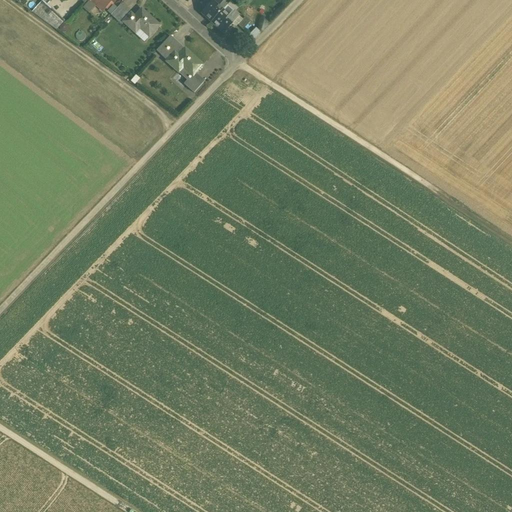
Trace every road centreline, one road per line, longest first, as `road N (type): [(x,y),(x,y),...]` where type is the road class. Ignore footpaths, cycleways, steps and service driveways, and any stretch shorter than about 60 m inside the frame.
road 1 (track): [(0,312),(298,0)]
road 2 (track): [(237,63),(511,241)]
road 3 (track): [(6,0),(176,125)]
road 4 (track): [(131,511),(0,428)]
